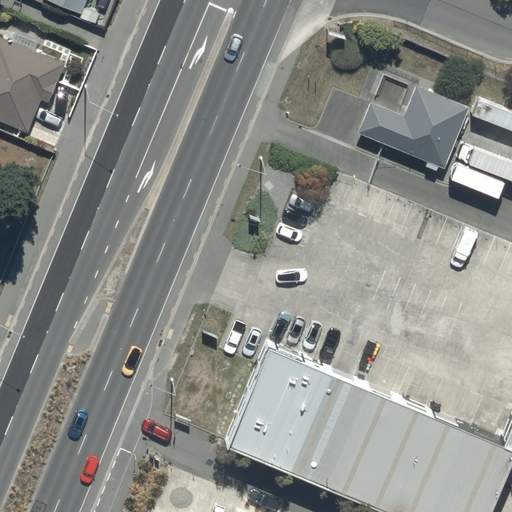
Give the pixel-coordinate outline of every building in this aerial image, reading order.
[(61,56),(0,30),(0,116),(26,127),(40,93),(46,95),(61,56)] [(369,95),(356,125),(426,154),(423,159),(434,164),(436,158),(442,161),(467,100),(415,78),(403,108),(369,95)] [(472,139),(456,175),(491,189),(505,152),(472,139)] [(264,349),(222,444),(378,511),(482,511),(507,455),(264,349)] [(511,407),(498,439),(511,445),(511,407)]
